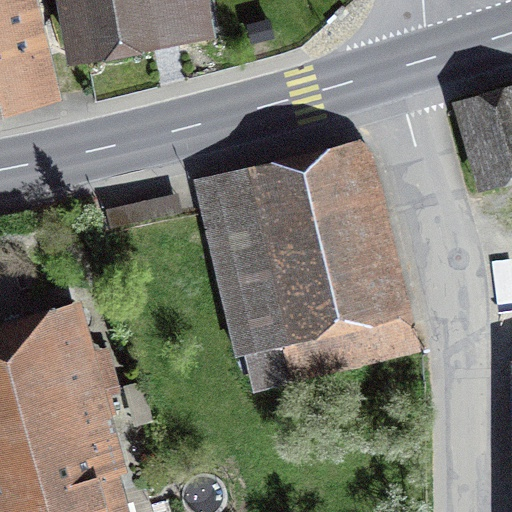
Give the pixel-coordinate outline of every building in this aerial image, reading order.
[(0,0),(0,99),(42,88),(17,0),(0,0)] [(230,31),(225,0),(69,0),(78,53),(230,31)] [(511,90),(461,106),(484,180),(511,171),(511,90)] [(370,141),(195,183),(242,381),(417,339),(370,141)] [(180,212),(176,192),(111,203),(115,222),(180,212)] [(158,511),(98,291),(0,317),(0,511),(158,511)]
